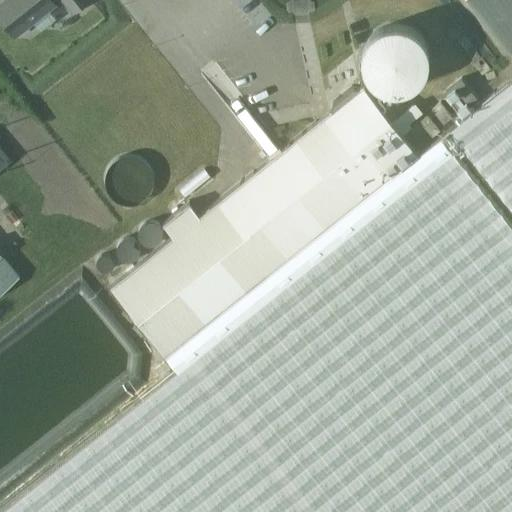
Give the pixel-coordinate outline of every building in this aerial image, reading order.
[(0,15),(15,34),(56,2),(58,0),(64,0),(73,11),(86,0),(1,0),(0,1),(0,15)] [(511,0),(467,0),(509,53),(511,51),(511,0)] [(418,33),(414,30),(409,27),(404,26),(399,25),(394,24),(389,25),(384,26),(379,28),(374,31),(370,35),(367,39),(365,44),(363,48),(362,54),(361,59),(362,64),(363,69),(365,74),(368,78),(372,82),(376,86),(380,88),(385,90),(390,92),(395,92),(401,92),(406,90),(410,88),(415,85),(419,82),(423,78),(425,73),(427,68),(429,63),(429,57),(428,52),(427,47),(425,42),(422,37),(418,33)] [(511,77),(417,153),(166,353),(177,368),(164,378),(0,509),(0,511),(511,511),(511,223),(452,149),(461,142),(511,205),(511,77)] [(173,234),(110,284),(166,353),(417,153),(362,83),(283,147),(282,147),(269,158),(268,158),(199,213),(189,201),(163,222),(173,234)] [(0,145),(0,167),(11,158),(0,145)] [(0,291),(18,277),(0,255),(0,291)]
